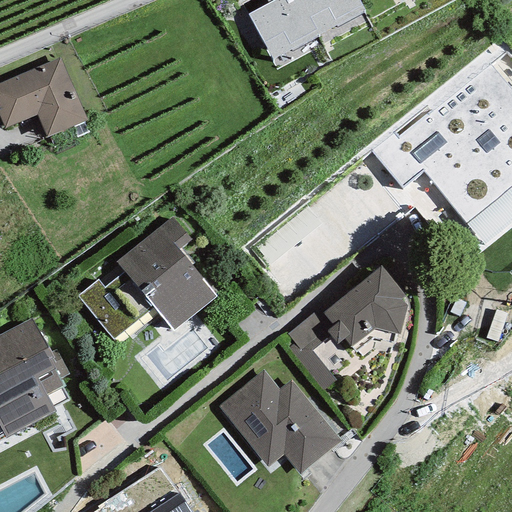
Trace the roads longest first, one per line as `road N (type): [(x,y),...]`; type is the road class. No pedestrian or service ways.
road 1 (residential): [(320,511),(403,403),(418,364),(426,280),(402,247),(368,251),(119,454)]
road 2 (residential): [(0,59),(141,0)]
